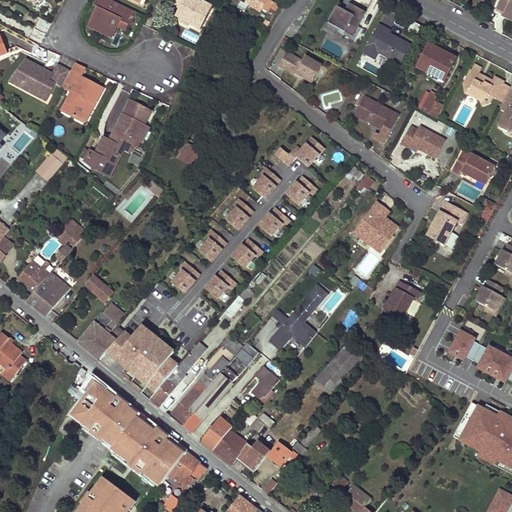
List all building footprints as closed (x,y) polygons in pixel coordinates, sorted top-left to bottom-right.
[(111,0),(97,0),(96,3),(99,4),(103,6),(101,10),(97,8),(89,26),(112,37),(117,26),(120,20),(129,23),(131,25),(137,12),(111,0)] [(175,0),(173,4),(181,8),(175,19),(184,24),(185,21),(191,24),(202,29),(213,6),(199,0),(175,0)] [(239,0),(261,12),(267,0),(239,0)] [(511,0),(500,0),(497,8),(504,12),(502,15),(511,20),(511,0)] [(337,7),(328,23),(353,37),(366,12),(349,3),(345,11),(337,7)] [(35,28),(47,33),(51,24),(40,19),(35,28)] [(126,30),(129,23),(120,20),(117,26),(126,30)] [(422,26),(413,22),(408,31),(417,36),(422,26)] [(379,24),(363,54),(374,60),(378,52),(401,64),(411,45),(385,31),(386,28),(379,24)] [(432,67),(448,75),(456,59),(448,55),(440,51),(429,45),(418,66),(429,72),(432,67)] [(442,46),(440,51),(448,55),(450,50),(442,46)] [(313,83),(323,66),(306,56),(303,61),(288,52),(280,66),(298,77),(299,75),(305,78),(313,83)] [(25,59),(11,78),(29,89),(32,85),(43,91),(45,88),(52,92),(56,83),(63,87),(65,83),(71,71),(57,64),(53,73),(45,70),(44,72),(32,63),(25,59)] [(85,68),(75,63),(71,71),(65,83),(71,86),(75,88),(63,111),(82,121),(92,102),(96,104),(104,89),(81,77),(85,68)] [(494,78),(492,82),(479,75),(482,69),(474,66),(464,85),(465,94),(480,101),(482,107),(491,104),(494,98),(496,99),(504,83),(494,78)] [(444,83),(448,75),(432,67),(429,72),(428,75),(444,83)] [(68,91),(71,86),(65,83),(63,87),(62,88),(68,91)] [(503,103),(511,87),(504,83),(496,99),(503,103)] [(29,89),(48,99),(52,92),(45,88),(43,91),(32,85),(29,89)] [(511,85),(511,87),(503,103),(502,104),(509,107),(506,112),(499,127),(511,133),(511,85)] [(392,131),(400,116),(365,97),(355,115),(371,124),(372,121),(377,123),(375,126),(383,130),(385,127),(392,131)] [(131,101),(113,135),(133,146),(137,139),(144,125),(151,112),(131,101)] [(438,119),(445,106),(435,101),(428,114),(438,119)] [(86,123),(96,104),(92,102),(82,121),(86,123)] [(500,109),(506,112),(509,107),(502,104),(500,109)] [(149,128),(144,125),(137,139),(142,142),(149,128)] [(438,159),(447,141),(421,127),(419,131),(412,127),(402,144),(410,149),(412,145),(420,149),(425,152),(426,150),(429,151),(428,154),(438,159)] [(0,149),(10,135),(0,128),(0,149)] [(130,152),(133,146),(113,135),(105,136),(111,139),(109,144),(103,141),(96,154),(91,151),(86,162),(98,171),(105,174),(111,162),(116,165),(124,149),(130,152)] [(308,167),(324,148),(312,138),(301,152),(296,147),(289,155),(280,148),(275,154),(289,166),(296,157),(308,167)] [(189,160),(195,148),(187,143),(180,155),(189,160)] [(56,148),(51,155),(63,164),(68,158),(56,148)] [(199,150),(195,148),(189,160),(193,162),(199,150)] [(487,184),(496,168),(464,150),(454,170),(462,174),(464,171),(487,184)] [(37,172),(48,181),(63,164),(51,155),(37,172)] [(105,174),(110,177),(116,165),(111,162),(105,174)] [(345,180),(356,186),(364,172),(352,167),(345,180)] [(280,180),(267,169),(262,175),(264,177),(253,189),(265,199),(276,186),(275,186),(280,180)] [(365,195),(374,181),(365,175),(356,190),(365,195)] [(298,183),(298,182),(287,195),(298,205),(309,193),(311,195),(316,189),(303,177),(298,183)] [(148,187),(152,190),(157,185),(153,182),(148,187)] [(152,190),(160,197),(164,192),(157,185),(152,190)] [(253,212),(240,200),(235,206),(237,208),(227,221),(238,231),(249,218),(248,217),(253,212)] [(390,211),(377,202),(354,232),(362,239),(364,236),(373,243),(371,246),(381,253),(394,236),(393,236),(399,228),(390,221),(388,224),(383,220),(385,217),(390,211)] [(468,214),(446,202),(427,236),(445,246),(458,222),(462,224),(468,214)] [(496,206),(487,202),(482,211),(484,212),(490,215),(491,215),(496,206)] [(271,214),(260,227),(271,237),(282,224),(284,226),(290,220),(276,209),(271,214)] [(490,215),(484,212),(481,217),(487,220),(490,215)] [(73,219),(68,225),(76,232),(80,235),(85,230),(73,219)] [(10,230),(0,222),(0,241),(4,237),(9,231),(10,230)] [(76,232),(68,225),(59,235),(60,237),(67,243),(68,242),(76,232)] [(76,232),(68,242),(75,247),(77,244),(82,237),(80,235),(76,232)] [(226,243),(213,232),(208,238),(210,240),(200,253),(211,262),(222,249),(226,243)] [(373,243),(364,236),(362,239),(371,246),(373,243)] [(4,237),(0,241),(0,249),(5,254),(13,244),(7,239),(4,237)] [(67,243),(60,237),(57,241),(64,246),(67,243)] [(245,246),(244,245),(233,258),(245,268),(255,256),(258,258),(263,252),(250,240),(245,246)] [(511,245),(508,244),(505,251),(503,250),(495,265),(506,270),(511,273),(511,245)] [(61,263),(72,250),(69,248),(67,250),(64,247),(55,257),(61,263)] [(18,280),(35,294),(51,274),(55,269),(38,256),(18,280)] [(200,275),(186,263),(181,269),(184,271),(173,284),(185,294),(196,281),(195,280),(200,275)] [(218,278),(217,277),(206,290),(218,300),(228,287),(231,289),(236,283),(223,272),(218,278)] [(70,289),(51,274),(35,294),(28,302),(47,317),(70,289)] [(94,275),(86,285),(105,302),(114,292),(94,275)] [(483,287),(476,301),(486,307),(494,311),(502,297),(499,295),(503,288),(489,280),(485,288),(483,287)] [(418,300),(421,293),(400,281),(383,312),(401,322),(414,298),(418,300)] [(365,299),(372,291),(362,283),(356,291),(359,294),(365,299)] [(307,347),(318,333),(305,322),(329,294),(317,284),(288,318),(282,325),(268,341),(281,351),(292,337),(294,335),(307,347)] [(246,289),(239,296),(246,302),(253,294),(246,289)] [(356,291),(354,290),(352,292),(345,301),(350,305),(359,294),(356,291)] [(246,302),(239,296),(220,319),(226,325),(246,302)] [(506,299),(502,297),(494,311),(486,307),(484,311),(496,317),(506,299)] [(124,316),(113,306),(110,310),(121,320),(123,318),(124,316)] [(110,310),(107,308),(79,343),(100,360),(107,353),(124,333),(120,329),(126,323),(121,320),(110,310)] [(288,318),(276,309),(271,315),(282,325),(288,318)] [(399,325),(401,322),(383,312),(382,316),(399,325)] [(116,360),(125,367),(152,334),(142,326),(132,339),(116,360)] [(3,332),(0,335),(0,365),(0,366),(2,364),(8,369),(16,375),(27,361),(20,356),(23,353),(12,344),(8,341),(10,338),(3,332)] [(124,333),(107,353),(116,360),(132,339),(124,333)] [(478,365),(475,372),(505,386),(511,371),(511,359),(457,333),(446,356),(463,364),(465,359),(478,365)] [(152,334),(125,367),(148,386),(151,382),(160,389),(184,360),(152,334)] [(248,342),(243,348),(229,335),(222,344),(236,357),(236,356),(247,366),(259,352),(248,342)] [(307,347),(294,335),(292,337),(306,348),(307,347)] [(333,395),(366,358),(349,343),(317,381),(333,395)] [(198,344),(192,351),(200,357),(206,350),(198,344)] [(157,393),(150,400),(157,406),(167,394),(170,396),(182,381),(181,379),(200,357),(192,351),(184,360),(160,389),(157,393)] [(228,365),(221,359),(212,370),(219,376),(227,366),(228,365)] [(191,432),(239,377),(227,366),(219,376),(212,370),(172,417),(191,432)] [(279,380),(263,366),(255,376),(261,381),(251,392),(259,399),(262,398),(264,396),(265,398),(279,380)] [(8,369),(4,375),(11,381),(16,375),(8,369)] [(94,377),(84,391),(89,394),(83,403),(73,416),(83,423),(93,431),(104,439),(114,447),(112,449),(121,456),(132,463),(130,466),(141,474),(142,471),(153,479),(161,485),(164,480),(169,475),(185,455),(166,440),(165,439),(162,443),(158,440),(161,436),(136,418),(138,415),(128,408),(129,406),(118,397),(117,399),(107,392),(98,385),(100,383),(94,377)] [(148,386),(157,393),(160,389),(151,382),(148,386)] [(100,383),(98,385),(107,392),(109,389),(100,383)] [(78,399),(82,393),(77,389),(73,386),(70,393),(78,399)] [(109,389),(107,392),(117,399),(118,397),(109,389)] [(82,393),(78,399),(83,403),(89,394),(84,391),(82,393)] [(170,396),(167,394),(157,406),(160,408),(170,396)] [(129,406),(128,408),(138,415),(139,414),(129,406)] [(161,436),(163,433),(139,414),(138,415),(136,418),(161,436)] [(270,429),(275,423),(264,414),(251,429),(256,433),(264,424),(270,429)] [(230,431),(233,427),(221,417),(202,442),(214,451),(230,431)] [(511,418),(500,438),(487,459),(504,470),(511,476),(511,418)] [(83,423),(81,425),(91,433),(93,431),(83,423)] [(315,426),(301,442),(306,447),(320,430),(315,426)] [(248,444),(230,431),(214,451),(232,466),(238,458),(241,454),(241,453),(248,444)] [(494,434),(481,456),(487,459),(500,438),(494,434)] [(168,437),(166,440),(185,455),(187,452),(168,437)] [(104,439),(102,441),(112,449),(114,447),(104,439)] [(244,463),(255,472),(271,451),(259,441),(253,448),(248,444),(241,453),(241,454),(247,459),(244,463)] [(295,461),(299,456),(294,452),(293,453),(279,442),(268,457),(282,468),(290,457),(295,461)] [(307,450),(298,442),(293,448),(303,457),(307,450)] [(112,449),(111,452),(119,458),(121,456),(112,449)] [(187,452),(185,455),(169,475),(188,490),(196,480),(191,476),(201,464),(187,452)] [(247,459),(241,454),(238,458),(244,463),(247,459)] [(121,456),(119,458),(130,466),(132,463),(121,456)] [(201,464),(191,476),(196,480),(197,481),(208,469),(201,464)] [(511,476),(504,470),(468,511),(506,511),(511,505),(511,476)] [(142,471),(141,474),(151,481),(153,479),(142,471)] [(340,475),(335,481),(332,485),(341,492),(343,490),(349,483),(340,475)] [(127,511),(136,502),(125,494),(123,497),(112,489),(114,486),(104,478),(78,511),(127,511)] [(153,479),(151,481),(159,487),(160,486),(161,485),(153,479)] [(277,484),(272,479),(263,491),(268,495),(277,484)] [(161,485),(160,486),(165,490),(169,484),(164,480),(161,485)] [(114,486),(112,489),(123,497),(125,494),(114,486)] [(372,500),(354,486),(348,493),(347,493),(342,500),(356,511),(371,511),(366,507),(372,500)] [(241,495),(227,511),(256,511),(258,510),(241,495)] [(172,497),(165,506),(172,511),(175,507),(180,500),(178,498),(176,500),(172,497)] [(149,504),(145,510),(147,511),(148,511),(155,504),(152,502),(150,505),(149,504)]
